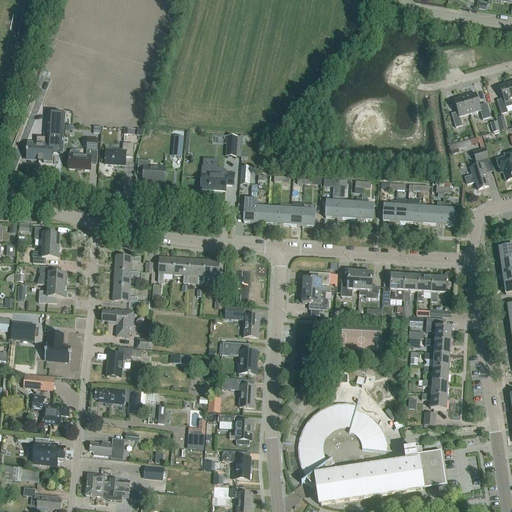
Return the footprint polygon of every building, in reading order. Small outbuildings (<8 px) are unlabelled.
[(478,11),(486,12),(487,5),(480,3),(478,11)] [(504,100),(497,102),(501,116),(508,114),(506,108),(511,106),(511,89),(510,84),(500,87),(504,100)] [(465,98),(470,116),(480,113),(483,122),(491,119),(487,105),(479,107),(476,95),(465,98)] [(470,116),(465,98),(454,101),(458,114),(452,116),(456,130),(463,128),(460,119),(470,116)] [(49,110),(49,113),(48,123),(65,124),(65,114),(62,114),(62,111),(49,110)] [(503,117),(497,119),(501,132),(507,130),(503,117)] [(496,123),(490,124),(493,134),(499,132),(496,123)] [(175,137),(173,157),(182,158),(183,138),(175,137)] [(71,151),(70,153),(69,171),(91,172),(92,164),(97,164),(99,140),(88,139),(87,157),(79,156),(80,153),(78,152),(71,151)] [(53,154),(63,155),(64,140),(51,140),(51,147),(28,146),(27,152),(26,152),(26,154),(27,155),(27,161),(52,163),(53,154)] [(133,145),(123,144),(123,151),(106,150),(105,165),(125,167),(126,158),(133,158),(133,145)] [(226,158),(236,158),(237,146),(227,146),(226,158)] [(474,154),(477,164),(488,160),(485,151),(481,152),(474,154)] [(506,183),(511,181),(511,153),(504,156),(507,155),(509,161),(498,165),(501,175),(503,174),(506,183)] [(153,181),(165,181),(166,168),(151,167),(151,161),(139,160),(138,174),(144,174),(144,181),(152,182),(153,181)] [(484,166),(470,170),(472,177),(465,179),(467,187),(476,184),(478,192),(489,188),(487,181),(488,180),(484,166)] [(201,191),(226,193),(226,187),(234,187),(235,174),(227,173),(226,176),(217,176),(218,169),(202,168),(201,191)] [(242,168),(241,186),(249,187),(250,168),(242,168)] [(338,220),(350,221),(351,205),(345,204),(345,199),(340,199),(339,204),(338,220)] [(350,221),(362,221),(363,201),(362,201),(362,199),(356,199),(356,205),(351,205),(350,221)] [(245,203),(244,224),(256,225),(257,209),(257,202),(257,200),(251,200),(251,201),(245,201),(245,203)] [(339,204),(338,204),(338,200),(332,200),(332,203),(328,203),(327,219),(338,220),(339,204)] [(363,201),(362,221),(373,222),(374,206),(368,206),(368,201),(363,201)] [(257,209),(256,225),(268,226),(269,209),(263,209),(263,202),(257,202),(257,209)] [(408,208),(407,225),(418,226),(420,209),(420,205),(420,203),(409,202),(408,208)] [(384,207),(383,224),(383,226),(390,226),(390,224),(395,224),(397,224),(398,208),(395,208),(396,203),(390,203),(390,207),(384,207)] [(431,210),(430,226),(441,227),(442,211),(443,205),(443,204),(437,204),(437,210),(431,210)] [(420,209),(418,226),(430,226),(431,210),(425,210),(426,205),(420,205),(420,209)] [(442,211),(441,227),(454,228),(455,211),(449,211),(449,205),(443,205),(442,211)] [(304,212),(303,228),(314,229),(315,207),(303,206),(303,212),(304,212)] [(398,208),(397,224),(407,225),(408,208),(398,208)] [(269,209),(268,226),(280,226),(281,210),(269,209)] [(281,210),(280,226),(291,227),(292,211),(281,210)] [(292,211),(291,227),(303,228),(304,212),(303,212),(292,211)] [(43,248),(60,249),(60,237),(54,237),(54,230),(35,229),(34,241),(43,242),(43,248)] [(501,261),(511,258),(511,246),(499,248),(501,261)] [(60,249),(43,248),(43,254),(33,253),(32,265),(45,266),(46,259),(59,260),(60,249)] [(115,272),(128,272),(132,272),(132,262),(140,262),(140,258),(128,258),(116,257),(115,272)] [(511,258),(501,261),(503,272),(511,270),(511,258)] [(163,274),(174,275),(175,260),(160,259),(158,283),(163,283),(163,274)] [(190,261),(175,260),(174,275),(184,275),(184,284),(188,284),(189,276),(190,261)] [(200,285),(203,285),(204,261),(190,261),(189,276),(200,276),(200,285)] [(219,262),(204,261),(203,285),(204,285),(204,276),(215,277),(214,285),(218,286),(219,262)] [(38,287),(49,287),(66,288),(66,283),(68,283),(68,277),(67,277),(67,276),(62,276),(62,270),(41,269),(41,279),(39,286),(38,286),(38,287)] [(511,270),(503,272),(505,283),(511,282),(511,270)] [(237,302),(250,303),(251,271),(237,271),(237,302)] [(132,272),(128,272),(115,272),(115,286),(128,287),(131,287),(131,277),(139,277),(140,273),(132,272)] [(353,291),(360,291),(361,273),(349,273),(348,280),(342,279),(341,298),(352,299),(353,291)] [(374,274),(361,273),(360,291),(367,292),(366,300),(378,300),(379,288),(373,288),(374,274)] [(304,279),(303,292),(321,293),(322,286),(329,287),(330,276),(310,274),(309,280),(304,279)] [(403,302),(404,293),(405,277),(392,276),(391,288),(390,301),(396,301),(403,302)] [(417,294),(418,294),(418,278),(405,277),(404,293),(403,302),(410,302),(410,293),(417,294)] [(423,294),(431,295),(432,279),(418,278),(418,294),(417,294),(417,303),(423,303),(423,294)] [(432,279),(431,295),(430,303),(437,304),(437,295),(444,296),(445,289),(445,283),(446,280),(432,279)] [(131,287),(128,287),(115,286),(114,301),(128,302),(138,302),(138,297),(131,297),(131,287)] [(66,288),(49,287),(49,293),(41,293),(40,305),(58,305),(58,299),(66,300),(66,288)] [(383,288),(382,307),(390,307),(390,301),(391,288),(383,288)] [(224,292),(217,292),(216,309),(223,309),(224,292)] [(326,294),(321,293),(303,292),(302,305),(309,306),(309,311),(311,311),(310,317),(319,317),(320,311),(327,312),(328,301),(325,300),(326,294)] [(226,309),(225,320),(245,321),(244,339),(258,340),(259,318),(252,317),(252,311),(253,311),(243,310),(226,309)] [(117,337),(128,338),(129,338),(130,327),(132,327),(134,312),(114,310),(114,313),(103,312),(102,321),(108,322),(108,324),(118,325),(117,337)] [(452,329),(445,328),(445,321),(427,320),(426,334),(435,334),(434,341),(434,342),(451,343),(452,329)] [(0,331),(8,333),(9,323),(0,321),(0,331)] [(13,326),(11,342),(33,344),(35,329),(13,326)] [(50,346),(49,362),(74,365),(75,353),(75,348),(66,347),(68,335),(53,333),(51,346),(50,346)] [(418,341),(409,340),(409,350),(420,350),(420,341),(418,341)] [(451,343),(434,342),(434,341),(426,340),(425,347),(434,348),(433,355),(450,356),(451,343)] [(151,352),(151,343),(138,342),(137,351),(151,352)] [(231,345),(231,357),(240,358),(239,375),(248,375),(248,376),(251,376),(256,376),(258,354),(249,353),(249,346),(231,345)] [(122,360),(128,361),(130,361),(131,350),(128,350),(118,349),(118,357),(108,356),(106,378),(120,379),(122,360)] [(450,356),(433,355),(425,354),(424,361),(433,361),(433,368),(432,369),(449,370),(450,356)] [(190,368),(191,360),(180,358),(179,366),(190,368)] [(431,382),(431,383),(448,384),(449,370),(432,369),(433,368),(424,368),(424,374),(432,375),(431,382)] [(25,377),(24,389),(44,391),(45,379),(25,377)] [(364,380),(358,378),(356,385),(362,387),(364,380)] [(222,381),(222,392),(235,392),(241,393),(240,410),(254,410),(255,388),(246,388),(246,382),(236,381),(222,381)] [(447,397),(448,384),(431,383),(431,382),(423,381),(423,383),(418,382),(418,388),(431,388),(431,396),(447,397)] [(123,400),(123,404),(130,404),(129,415),(141,416),(142,405),(140,405),(141,396),(129,395),(129,392),(124,392),(117,391),(107,390),(107,393),(96,392),(95,401),(99,401),(98,404),(105,405),(105,407),(106,408),(111,409),(112,407),(112,405),(116,406),(117,399),(123,400)] [(141,401),(155,401),(156,393),(141,393),(141,401)] [(447,397),(431,396),(422,395),(422,402),(430,402),(430,410),(447,411),(447,397)] [(31,411),(42,412),(41,424),(59,426),(60,418),(68,419),(69,409),(66,409),(66,407),(44,404),(44,397),(33,396),(31,411)] [(209,400),(207,414),(220,415),(221,401),(209,400)] [(319,493),(321,507),(422,492),(422,490),(446,486),(441,451),(419,455),(418,449),(412,450),(407,451),(404,451),(405,457),(392,459),(392,455),(394,455),(394,454),(385,454),(385,451),(385,449),(385,446),(384,444),(384,441),(383,439),(382,436),(381,434),(380,432),(378,430),(377,428),(375,426),(374,424),(372,422),(370,421),(368,419),(366,418),(363,417),(361,416),(359,415),(356,414),(359,400),(358,400),(356,409),(353,408),(351,408),(348,408),(345,408),(343,408),(340,408),(337,408),(334,409),(330,410),(328,403),(327,403),(330,410),(327,411),(325,412),(322,414),(320,415),(318,417),(316,418),(314,420),(312,422),(310,424),(309,426),(307,429),(306,431),(305,433),(303,436),(303,438),(302,441),(301,443),(301,445),(299,445),(299,446),(301,446),(300,450),(300,453),(300,455),(301,458),(301,461),(302,463),(302,466),(303,468),(304,471),(305,473),(307,475),(309,479),(301,484),(302,485),(306,481),(308,483),(309,485),(313,488),(315,490),(317,492),(319,493)] [(435,428),(436,415),(424,414),(423,427),(435,428)] [(220,423),(219,430),(233,431),(234,424),(235,417),(218,416),(218,423),(220,423)] [(192,429),(191,436),(205,437),(206,423),(199,422),(199,430),(192,429)] [(394,431),(404,427),(404,426),(402,427),(400,423),(394,425),(396,430),(394,431)] [(237,441),(237,442),(252,443),(252,424),(238,424),(237,436),(230,435),(230,441),(237,441)] [(31,427),(20,426),(19,434),(30,435),(31,427)] [(49,439),(36,437),(18,436),(17,444),(35,445),(33,465),(56,467),(57,460),(64,461),(66,449),(58,448),(58,447),(50,446),(50,447),(48,446),(49,439)] [(91,444),(90,453),(94,454),(94,457),(111,458),(111,460),(110,459),(110,460),(123,461),(125,442),(113,440),(113,441),(115,441),(115,445),(113,445),(113,444),(102,443),(102,445),(91,444)] [(249,482),(250,460),(241,459),(241,453),(223,452),(222,463),(236,464),(235,472),(233,472),(232,481),(249,482)] [(215,463),(205,463),(205,472),(214,472),(215,463)] [(145,467),(144,481),(163,482),(164,469),(145,467)] [(13,469),(2,469),(1,482),(12,483),(13,469)] [(13,469),(12,483),(21,483),(22,470),(13,469)] [(87,476),(86,487),(103,489),(118,491),(128,492),(128,491),(129,483),(119,482),(120,481),(110,480),(109,484),(104,483),(104,478),(87,476)] [(223,478),(214,477),(213,487),(223,488),(223,478)] [(128,491),(128,492),(118,491),(103,489),(86,487),(85,498),(102,500),(103,495),(108,496),(108,502),(122,503),(122,500),(134,501),(135,492),(128,491)] [(238,501),(237,511),(251,511),(252,495),(246,495),(246,489),(232,488),(232,500),(238,501)] [(35,491),(24,490),(23,498),(31,499),(30,507),(37,508),(36,511),(37,511),(36,511),(51,511),(52,511),(60,511),(61,503),(58,502),(58,500),(34,497),(35,491)]
